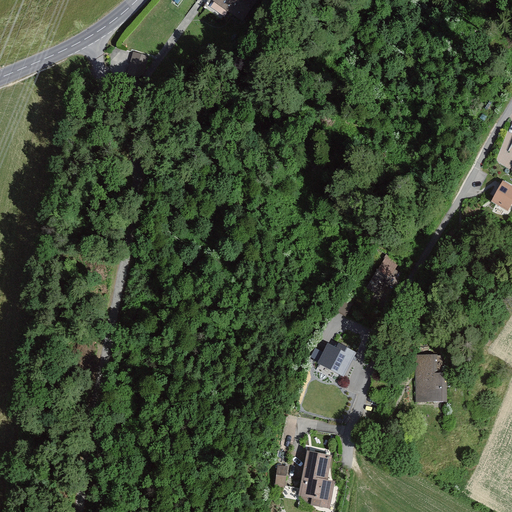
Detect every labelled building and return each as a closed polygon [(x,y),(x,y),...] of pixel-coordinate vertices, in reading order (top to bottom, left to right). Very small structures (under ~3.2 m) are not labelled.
[(253,0),(204,0),(199,7),(232,30),(253,0)] [(511,203),(511,187),(502,182),(493,200),(509,209),(511,203)] [(396,265),(374,254),(354,291),(377,302),(396,265)] [(338,347),(328,342),(318,364),(344,375),(357,351),(340,343),(338,347)] [(437,354),(416,354),(417,402),(447,401),(447,373),(437,372),(437,354)] [(332,454),(307,450),(299,497),(312,499),(311,505),(330,508),(335,481),(328,479),(332,454)] [(278,465),(275,486),(285,487),(288,467),(278,465)]
